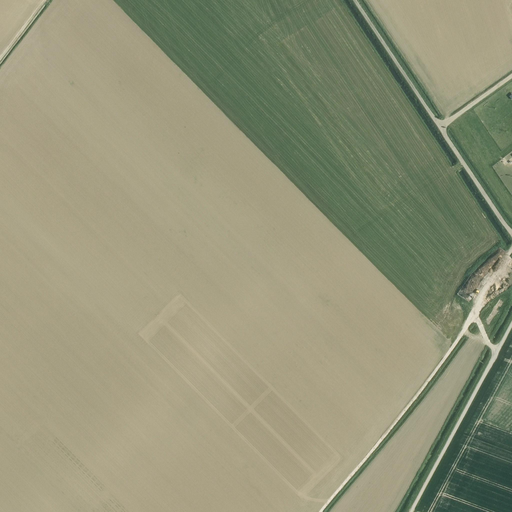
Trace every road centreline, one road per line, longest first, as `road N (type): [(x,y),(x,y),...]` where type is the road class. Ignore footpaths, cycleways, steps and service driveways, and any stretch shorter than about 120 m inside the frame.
road 1 (track): [(321,511),(427,382),(511,249)]
road 2 (track): [(440,127),(355,0)]
road 3 (track): [(511,233),(440,127)]
